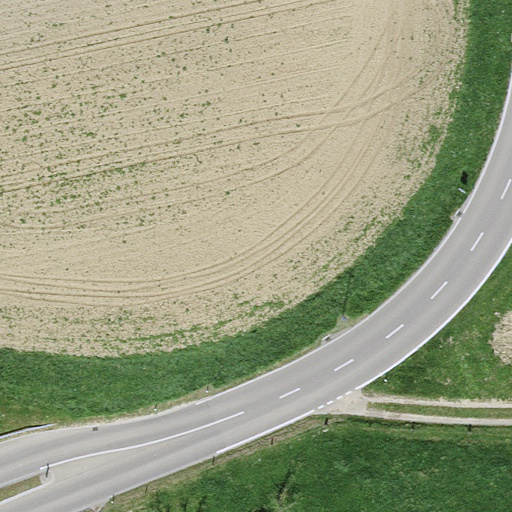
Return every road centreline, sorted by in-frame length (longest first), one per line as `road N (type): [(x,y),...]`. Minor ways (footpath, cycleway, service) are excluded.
road 1 (tertiary): [(511,175),(457,270),(369,350),(206,426),(0,497)]
road 2 (track): [(511,414),(343,402),(308,383)]
